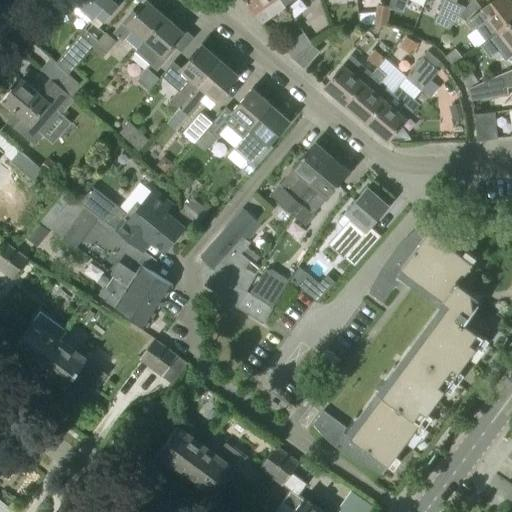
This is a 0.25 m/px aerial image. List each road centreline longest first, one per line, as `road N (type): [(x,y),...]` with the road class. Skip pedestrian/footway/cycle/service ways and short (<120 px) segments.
road 1 (residential): [(407,511),(218,390),(201,364),(197,257),(317,109)]
road 2 (residential): [(268,387),(415,212),(413,167)]
road 3 (residential): [(140,511),(0,408)]
road 4 (residential): [(317,109),(197,0)]
road 5 (secondary): [(426,511),(511,396)]
